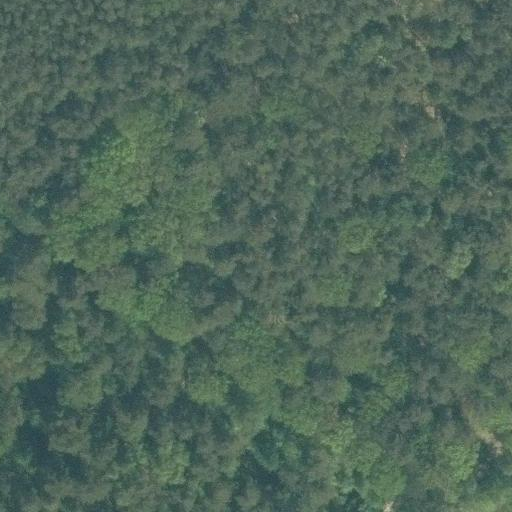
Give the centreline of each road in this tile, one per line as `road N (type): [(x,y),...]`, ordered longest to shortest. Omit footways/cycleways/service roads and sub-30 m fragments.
road 1 (track): [(0,195),(377,452),(391,469),(394,497)]
road 2 (track): [(394,497),(511,410)]
